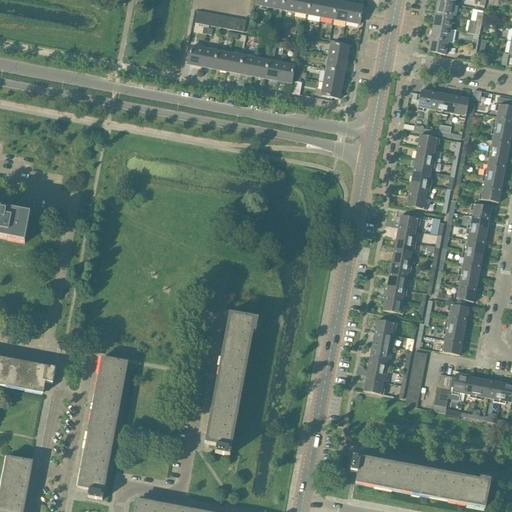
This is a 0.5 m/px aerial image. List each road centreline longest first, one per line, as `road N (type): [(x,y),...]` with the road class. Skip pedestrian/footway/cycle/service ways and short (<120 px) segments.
road 1 (residential): [(371,135),(0,65)]
road 2 (residential): [(0,83),(367,154)]
road 3 (residential): [(302,503),(360,193)]
road 4 (residential): [(118,511),(136,488),(178,495),(184,488),(217,308)]
road 5 (residential): [(0,173),(72,199),(45,352)]
road 6 (residential): [(360,193),(378,197),(404,61)]
